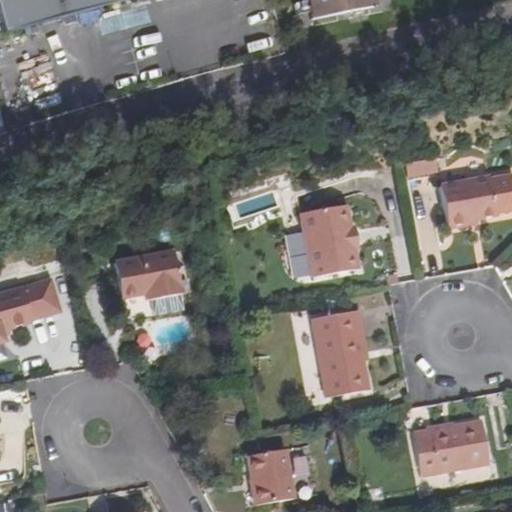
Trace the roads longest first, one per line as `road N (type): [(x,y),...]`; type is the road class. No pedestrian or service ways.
road 1 (residential): [(511,42),(0,183)]
road 2 (residential): [(187,511),(167,475),(99,431)]
